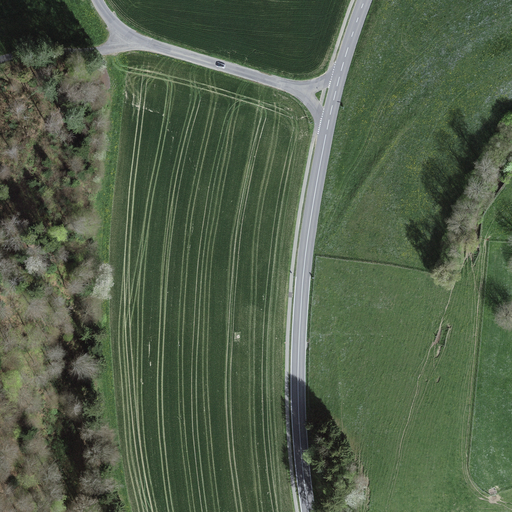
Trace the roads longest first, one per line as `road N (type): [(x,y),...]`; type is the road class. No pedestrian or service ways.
road 1 (tertiary): [(327,126),(299,327),(309,511)]
road 2 (unclassified): [(127,34),(297,88)]
road 3 (unclassified): [(0,59),(83,54),(127,34)]
